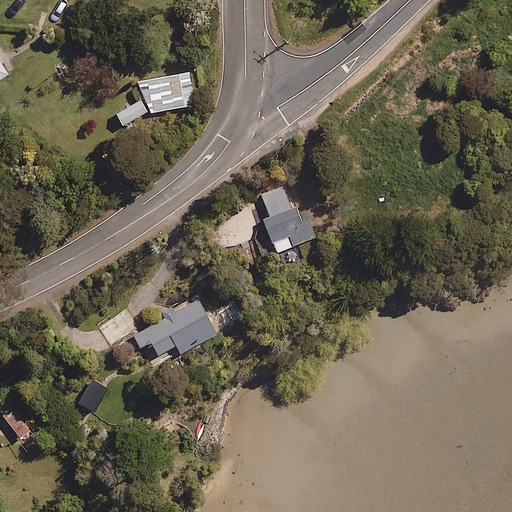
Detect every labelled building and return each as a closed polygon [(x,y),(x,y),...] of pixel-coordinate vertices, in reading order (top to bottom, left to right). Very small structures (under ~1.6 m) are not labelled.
[(0,82),(10,76),(0,60),(0,82)] [(197,106),(191,72),(142,81),(148,114),(197,106)] [(140,101),(117,114),(124,126),(147,114),(140,101)] [(284,186),(263,194),(271,215),(263,218),(267,227),(273,244),(275,243),(291,237),(295,247),(311,240),(300,210),(294,212),(284,186)] [(220,334),(200,297),(168,315),(169,318),(135,337),(142,350),(153,344),(160,356),(177,347),(182,355),(220,334)] [(13,405),(3,413),(19,436),(18,437),(28,451),(40,442),(13,405)]
